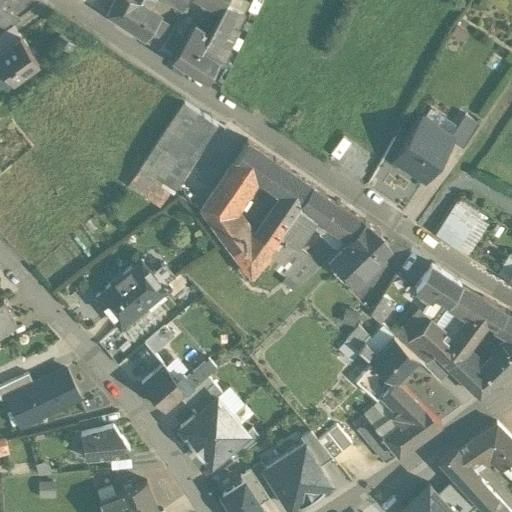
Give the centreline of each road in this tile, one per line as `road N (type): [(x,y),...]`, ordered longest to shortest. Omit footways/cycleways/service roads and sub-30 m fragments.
road 1 (residential): [(511,303),(61,0)]
road 2 (residential): [(210,511),(136,407),(0,247)]
road 3 (residential): [(511,395),(336,511)]
